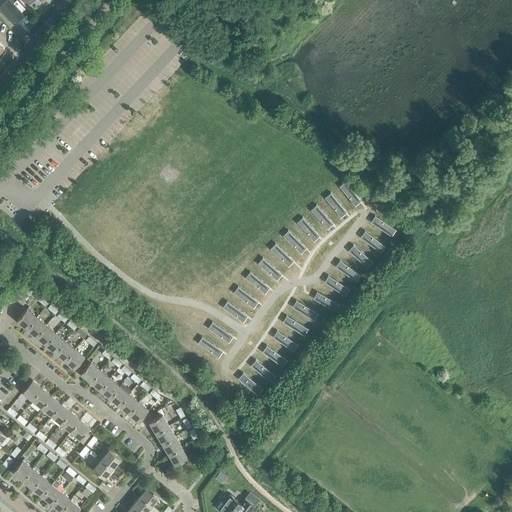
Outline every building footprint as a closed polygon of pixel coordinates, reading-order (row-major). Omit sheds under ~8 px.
[(6,0),(0,6),(0,9),(13,24),(28,9),(19,0),(6,0)] [(345,181),(339,186),(351,201),(357,197),(358,196),(345,181)] [(330,192),(324,197),(337,213),(343,208),(330,192)] [(316,204),(310,209),(323,225),(329,219),(316,204)] [(302,217),(296,222),(310,237),(316,232),(302,217)] [(379,219),(375,226),(392,236),(396,230),(379,219)] [(288,230),(282,235),(297,249),(302,244),(288,230)] [(369,234),(364,241),(380,253),(385,246),(369,234)] [(275,243),(270,249),(284,262),(290,257),(275,243)] [(357,249),(352,255),(367,268),(372,262),(357,249)] [(263,257),(257,263),(272,276),(278,270),(263,257)] [(344,263),(340,270),(356,281),(360,275),(344,263)] [(250,271),(245,277),(260,290),(265,284),(250,271)] [(333,278),(328,285),(345,296),(350,289),(333,278)] [(20,296),(27,286),(21,282),(14,292),(20,296)] [(11,298),(14,292),(4,286),(1,291),(11,298)] [(27,286),(20,296),(26,300),(32,290),(27,286)] [(238,286),(233,292),(249,304),(254,298),(238,286)] [(0,297),(8,303),(11,298),(1,291),(0,292),(0,297)] [(322,295),(318,302),(335,311),(339,304),(322,295)] [(38,300),(45,306),(48,302),(41,296),(38,300)] [(227,301),(222,307),(238,319),(243,312),(227,301)] [(301,303),(297,310),(314,320),(318,314),(301,303)] [(47,308),(55,314),(58,310),(51,304),(47,308)] [(27,328),(36,317),(26,308),(17,320),(27,328)] [(194,331),(171,309),(164,316),(188,338),(194,331)] [(186,317),(197,327),(204,320),(192,309),(186,317)] [(57,315),(64,322),(67,318),(60,312),(57,315)] [(36,336),(46,324),(36,317),(27,328),(36,336)] [(291,318),(287,325),(304,336),(308,329),(291,318)] [(66,323),(74,330),(77,326),(70,320),(66,323)] [(212,321),(208,328),(224,339),(228,333),(212,321)] [(45,344),(55,332),(46,324),(36,336),(45,344)] [(76,331),(83,338),(86,334),(79,328),(76,331)] [(55,352),(65,340),(55,332),(45,344),(55,352)] [(282,334),(277,340),(294,351),(298,345),(282,334)] [(86,340),(93,346),(96,342),(89,336),(86,340)] [(202,336),(197,343),(213,354),(218,348),(202,336)] [(64,360),(74,348),(65,340),(55,352),(64,360)] [(74,348),(64,360),(74,368),(84,356),(74,348)] [(102,353),(109,359),(112,355),(105,349),(102,353)] [(271,349),(266,355),(283,367),(287,360),(271,349)] [(111,361),(119,367),(122,363),(114,357),(111,361)] [(90,381),(100,370),(90,361),(80,373),(90,381)] [(260,363),(255,369),(270,382),(275,376),(260,363)] [(121,369),(128,375),(131,371),(124,365),(121,369)] [(100,389),(110,378),(100,370),(90,381),(100,389)] [(130,377),(138,383),(141,379),(133,373),(130,377)] [(247,376),(242,382),(257,395),(262,389),(247,376)] [(109,397),(119,385),(110,378),(100,389),(109,397)] [(32,400),(42,388),(32,380),(22,391),(32,400)] [(140,385),(147,391),(150,387),(143,381),(140,385)] [(119,405),(129,393),(119,385),(109,397),(119,405)] [(42,407),(51,396),(42,388),(32,400),(42,407)] [(149,393),(157,399),(160,395),(153,389),(149,393)] [(128,413),(141,398),(132,390),(129,393),(119,405),(128,413)] [(42,407),(51,415),(61,403),(51,396),(42,407)] [(141,398),(128,413),(138,421),(148,409),(143,405),(145,403),(140,399),(141,398)] [(61,423),(70,411),(61,403),(51,415),(61,423)] [(7,411),(14,417),(18,413),(10,407),(7,411)] [(175,409),(180,418),(185,415),(180,407),(175,409)] [(70,431),(80,419),(70,411),(61,423),(70,431)] [(155,433),(169,425),(162,414),(149,422),(155,433)] [(17,419),(24,425),(27,420),(20,415),(17,419)] [(182,420),(187,428),(191,426),(186,417),(182,420)] [(80,419),(70,431),(80,439),(90,427),(80,419)] [(26,426),(34,432),(37,428),(29,422),(26,426)] [(162,443),(175,435),(169,425),(155,433),(162,443)] [(188,431),(193,439),(197,436),(192,428),(188,431)] [(36,434),(43,440),(47,436),(39,430),(36,434)] [(168,454),(181,446),(175,435),(162,443),(168,454)] [(87,443),(91,446),(97,439),(93,436),(87,443)] [(46,442),(53,448),(56,444),(49,438),(46,442)] [(195,442),(200,450),(204,447),(199,439),(195,442)] [(37,447),(44,453),(48,449),(40,443),(37,447)] [(11,454),(15,457),(21,449),(17,446),(11,454)] [(55,450),(63,456),(66,452),(58,446),(55,450)] [(79,453),(83,456),(89,449),(85,446),(79,453)] [(181,446),(168,454),(175,465),(188,457),(181,446)] [(101,458),(112,468),(121,458),(109,449),(101,458)] [(46,455),(54,461),(57,457),(50,450),(46,455)] [(3,464),(7,467),(13,459),(9,456),(3,464)] [(56,462),(64,468),(67,464),(59,458),(56,462)] [(104,478),(112,468),(101,458),(93,468),(104,478)] [(22,480),(32,468),(22,460),(12,472),(22,480)] [(66,470),(73,476),(77,472),(69,466),(66,470)] [(32,487),(42,476),(32,468),(22,480),(32,487)] [(75,478),(83,484),(86,480),(79,474),(75,478)] [(41,495),(51,483),(42,476),(32,487),(41,495)] [(51,503),(61,491),(56,487),(59,484),(54,480),(52,484),(51,483),(41,495),(51,503)] [(85,486),(93,492),(96,488),(88,482),(85,486)] [(140,495),(152,505),(160,495),(148,485),(140,495)] [(61,511),(70,499),(61,491),(51,503),(61,511)] [(140,511),(145,511),(152,505),(140,495),(132,505),(140,511)] [(249,501),(245,507),(229,495),(223,503),(221,502),(217,507),(224,511),(249,511),(254,506),(249,501)] [(70,499),(61,511),(62,511),(76,511),(80,507),(70,499)]
